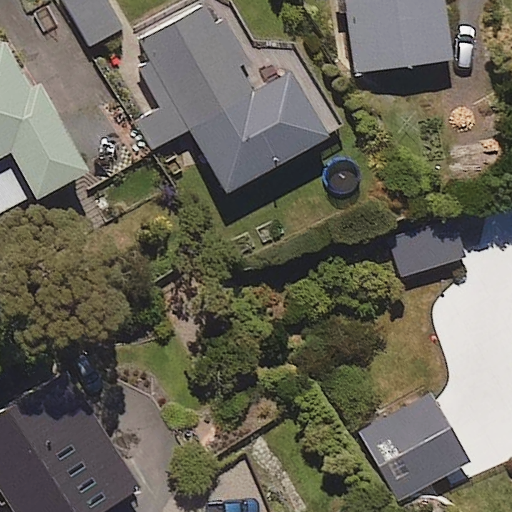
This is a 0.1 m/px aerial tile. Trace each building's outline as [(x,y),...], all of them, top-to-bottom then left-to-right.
[(118,21),(106,0),(65,0),(88,39),(118,21)] [(255,75),(210,0),(180,0),(135,27),(151,54),(136,63),(159,101),(133,117),(150,145),(187,123),(224,185),(325,126),(284,57),(255,75)] [(447,48),(440,0),(341,0),(349,61),(447,48)] [(0,137),(3,136),(13,154),(0,161),(0,199),(78,154),(33,76),(27,80),(0,32),(0,137)] [(465,252),(453,215),(388,236),(399,273),(465,252)] [(82,511),(134,480),(58,359),(0,395),(0,489),(14,511),(82,511)] [(467,454),(426,385),(356,427),(397,495),(467,454)]
